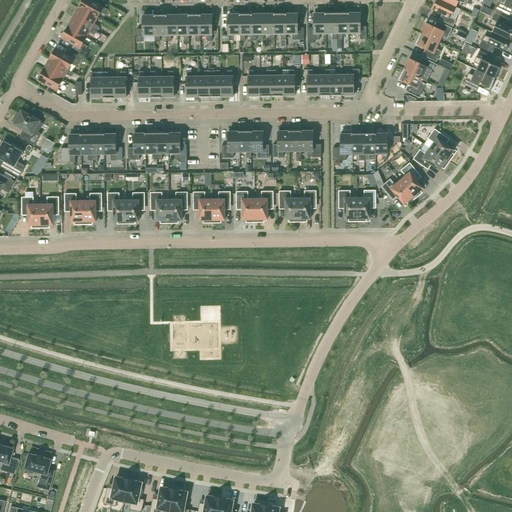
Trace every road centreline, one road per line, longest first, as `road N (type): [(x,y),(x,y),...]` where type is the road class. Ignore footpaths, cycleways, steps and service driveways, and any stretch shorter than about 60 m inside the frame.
road 1 (track): [(511,233),(473,227),(433,264),(397,273),(0,277)]
road 2 (unclassified): [(0,250),(375,241),(390,253)]
road 3 (residential): [(364,109),(67,116),(15,87)]
road 4 (tertiary): [(292,418),(129,388),(0,351)]
road 5 (tertiary): [(0,369),(125,405),(287,432)]
road 6 (residential): [(278,482),(113,453),(84,511)]
road 7 (unclassified): [(292,418),(342,314),(390,253)]
road 8 (unclassified): [(390,253),(462,186),(501,118)]
road 9 (residential): [(501,118),(475,110),(364,109)]
road 10 (residential): [(364,109),(416,0)]
